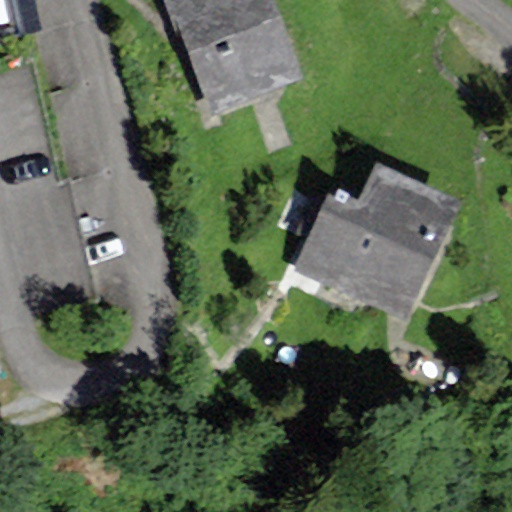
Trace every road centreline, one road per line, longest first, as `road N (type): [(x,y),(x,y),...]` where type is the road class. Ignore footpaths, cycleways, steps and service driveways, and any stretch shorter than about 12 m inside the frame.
road 1 (residential): [(88,0),(154,289)]
road 2 (track): [(0,419),(73,394),(132,358),(152,321),(154,289)]
